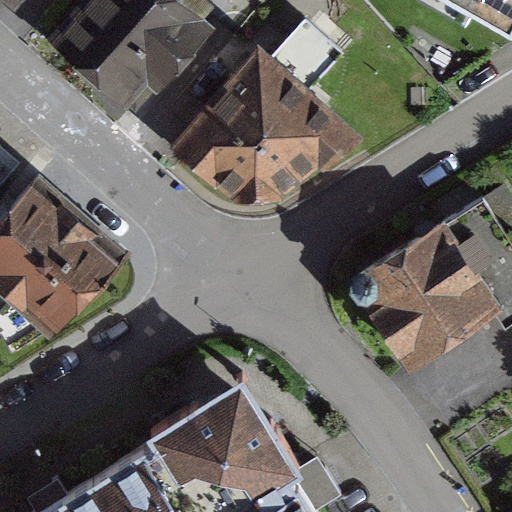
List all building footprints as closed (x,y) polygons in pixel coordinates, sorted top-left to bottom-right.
[(0,0),(0,32),(11,43),(51,0),(0,0)] [(142,0),(114,0),(41,75),(126,158),(214,70),(142,0)] [(511,0),(452,0),(511,33),(511,0)] [(253,82),(166,176),(224,228),(260,244),(317,228),(362,180),(253,82)] [(111,251),(0,156),(0,304),(38,337),(111,251)] [(511,311),(511,225),(485,180),(367,249),(355,265),(356,282),(409,372),(511,311)] [(143,470),(69,511),(301,511),(299,508),(245,419),(195,426),(136,458),(143,470)]
